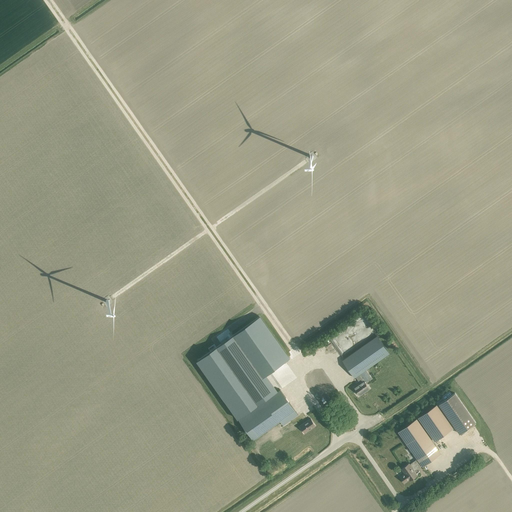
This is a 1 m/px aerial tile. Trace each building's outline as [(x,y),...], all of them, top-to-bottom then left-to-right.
[(289,359),(260,317),(198,361),(228,403),(289,359)] [(355,377),(360,374),(389,354),(377,336),(343,360),(355,377)] [(358,385),(354,388),(357,392),(358,391),(361,395),(369,389),(365,383),(366,382),(360,374),(355,377),(360,384),(358,385)] [(293,418),(293,419),(298,415),(281,390),(239,419),(254,439),(280,421),(283,425),(293,418)] [(460,434),(476,423),(455,393),(439,404),(460,434)] [(437,406),(419,418),(435,441),(453,429),(437,406)] [(311,419),(301,426),(306,433),(310,430),(309,429),(312,428),(316,426),(311,419)] [(418,459),(422,465),(423,466),(440,454),(417,420),(399,432),(418,459)] [(402,469),(405,474),(401,477),(405,482),(409,479),(410,480),(417,475),(413,470),(414,469),(415,469),(422,465),(418,459),(410,465),(409,464),(402,469)]
